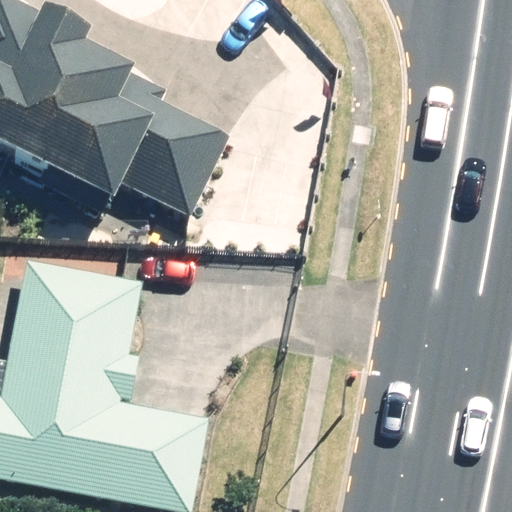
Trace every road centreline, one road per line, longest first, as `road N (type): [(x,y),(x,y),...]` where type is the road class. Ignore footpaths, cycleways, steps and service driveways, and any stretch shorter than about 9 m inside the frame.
road 1 (secondary): [(424,511),(475,224),(480,133)]
road 2 (secondary): [(480,133),(409,0)]
road 3 (secondary): [(480,133),(488,0)]
